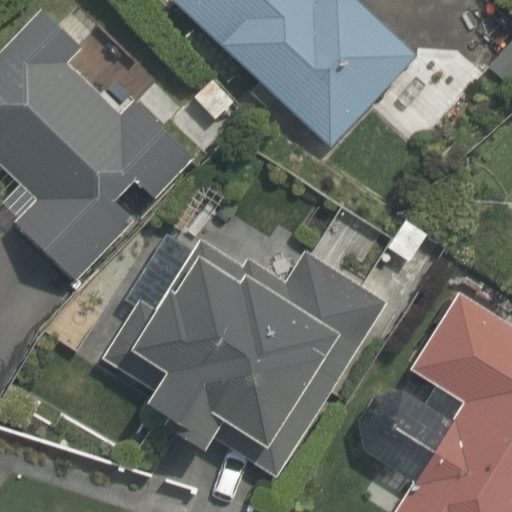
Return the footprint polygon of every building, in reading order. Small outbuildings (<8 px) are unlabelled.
[(178,0),(329,144),(414,54),(356,0),(178,0)] [(119,114),(64,61),(79,46),(43,11),(0,56),(0,165),(1,165),(35,198),(14,221),(76,280),(134,219),(115,201),(137,178),(155,195),(192,156),(133,100),(119,114)] [(509,86),(511,82),(511,42),(510,41),(487,67),(509,86)] [(214,118),(233,101),(212,78),(193,96),(214,118)] [(400,215),(380,245),(403,260),(423,230),(400,215)] [(384,300),(303,249),(284,280),(245,255),(240,264),(199,238),(153,311),(136,300),(101,356),(154,389),(146,402),(165,414),(161,421),(206,449),(214,436),(275,475),(384,300)] [(511,511),(511,325),(459,293),(412,372),(461,402),(394,511),(511,511)]
